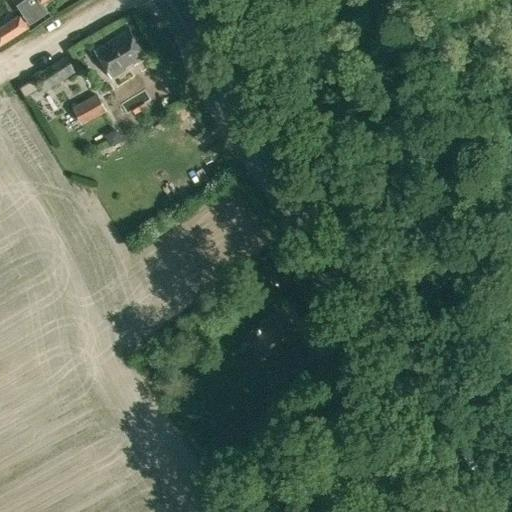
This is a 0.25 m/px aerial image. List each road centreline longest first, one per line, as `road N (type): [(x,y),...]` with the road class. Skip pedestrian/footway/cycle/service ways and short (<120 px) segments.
road 1 (primary): [(511,510),(166,0)]
road 2 (track): [(0,70),(126,0)]
